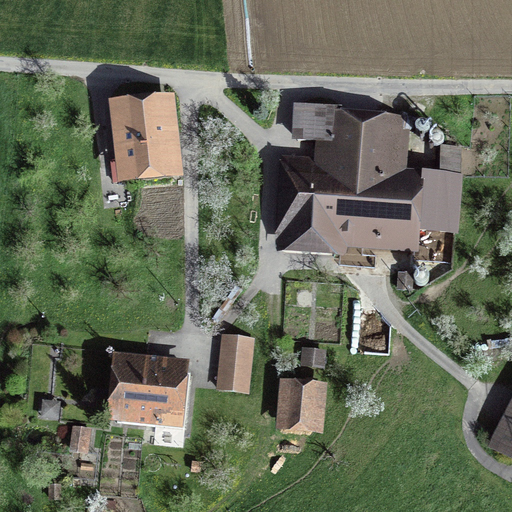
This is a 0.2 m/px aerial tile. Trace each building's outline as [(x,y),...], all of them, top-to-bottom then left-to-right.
[(128,174),(171,169),(164,107),(121,112),(128,174)] [(297,140),(323,141),(321,168),(294,166),(289,239),(411,247),(416,179),(405,178),(408,136),(398,136),(398,126),(364,124),(363,144),(337,142),(339,110),(299,108),(297,140)] [(444,147),(444,178),(460,178),(460,147),(444,147)] [(224,337),(218,390),(247,393),(252,340),(224,337)] [(190,375),(123,368),(117,422),(184,429),(190,375)] [(315,395),(291,393),(288,421),(312,423),(315,395)] [(511,412),(493,448),(511,457),(511,412)] [(73,451),(86,453),(89,430),(76,429),(73,451)]
